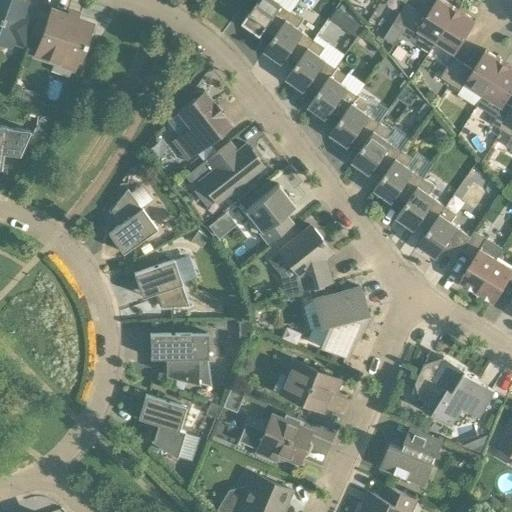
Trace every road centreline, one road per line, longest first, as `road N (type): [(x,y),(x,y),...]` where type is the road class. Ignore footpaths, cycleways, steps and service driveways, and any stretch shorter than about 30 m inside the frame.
road 1 (residential): [(411,295),(229,63),(176,19),(131,0)]
road 2 (residential): [(46,469),(94,412),(107,357),(103,319),(68,252),(0,212)]
road 3 (residential): [(318,511),(411,295)]
